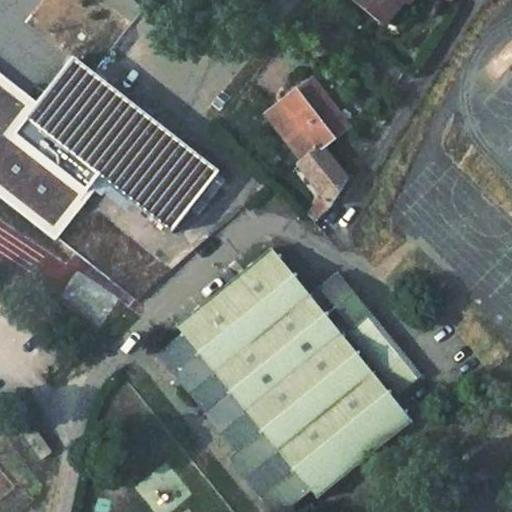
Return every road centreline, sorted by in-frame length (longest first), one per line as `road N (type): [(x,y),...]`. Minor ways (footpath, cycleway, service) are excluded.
road 1 (residential): [(483,0),(340,221)]
road 2 (unknown): [(74,417),(0,318)]
